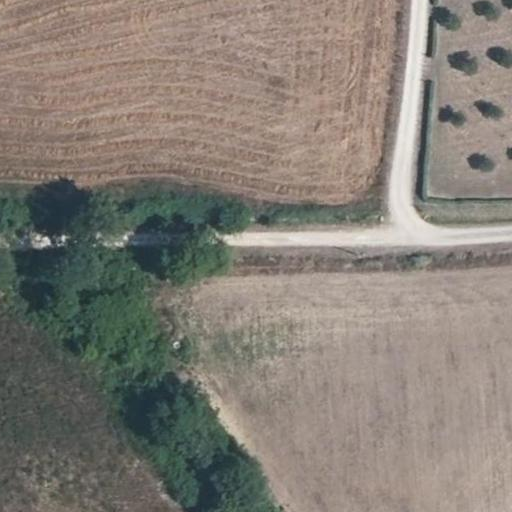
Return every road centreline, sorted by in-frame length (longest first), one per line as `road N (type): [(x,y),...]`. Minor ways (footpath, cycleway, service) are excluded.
road 1 (track): [(0,238),(511,235)]
road 2 (track): [(408,239),(402,186),(421,0)]
